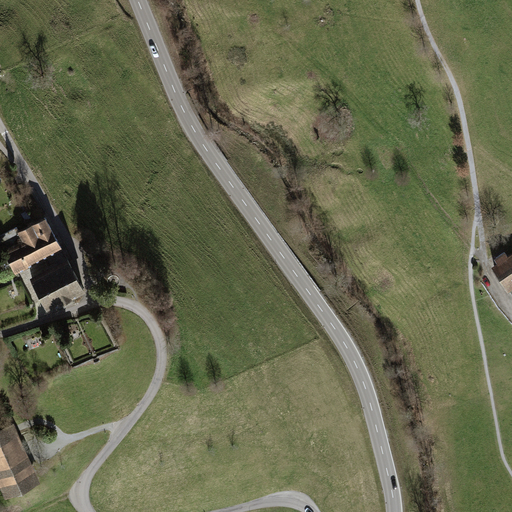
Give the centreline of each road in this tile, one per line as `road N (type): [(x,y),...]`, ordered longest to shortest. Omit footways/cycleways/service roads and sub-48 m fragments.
road 1 (secondary): [(140,0),(190,119),(352,358),(392,511)]
road 2 (unclassified): [(87,511),(85,474),(134,414),(159,363),(154,326),(137,308),(96,298)]
road 3 (residential): [(0,127),(96,298)]
